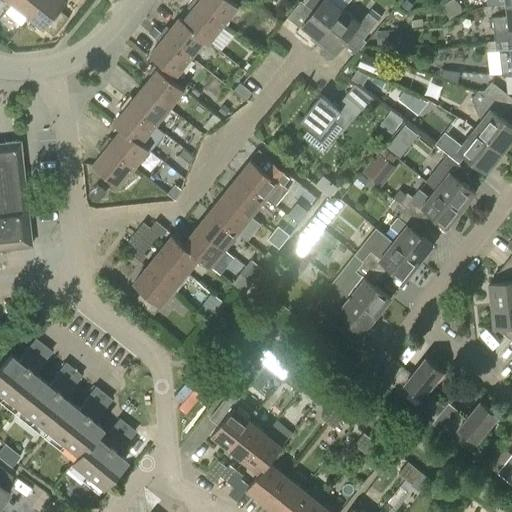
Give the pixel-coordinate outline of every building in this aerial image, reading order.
[(28,16),(40,0),(14,0),(12,3),(28,16)] [(66,1),(64,0),(40,0),(28,16),(53,36),(68,17),(59,10),(66,1)] [(209,43),(224,24),(193,0),(191,0),(187,6),(191,9),(183,19),(182,20),(205,40),(209,43)] [(193,0),(224,24),(238,6),(231,0),(193,0)] [(310,38),(316,43),(343,9),(331,0),(307,0),(304,4),(313,11),(301,26),(313,35),(310,38)] [(511,2),(507,3),(508,16),(492,17),(495,40),(511,38),(511,2)] [(360,22),(343,9),(316,43),(321,47),(324,43),(336,53),(353,31),(363,39),(381,17),(371,9),(360,22)] [(161,32),(191,57),(205,40),(182,20),(183,19),(179,16),(169,28),(166,26),(161,32)] [(176,75),(191,57),(161,32),(155,39),(159,42),(149,53),(176,75)] [(388,32),(377,33),(378,45),(389,45),(388,32)] [(496,51),(500,50),(502,76),(511,74),(511,38),(495,40),(496,51)] [(151,75),(142,86),(169,107),(184,89),(153,64),(147,72),(151,75)] [(362,84),(367,76),(357,70),(352,79),(362,84)] [(492,82),(485,90),(508,108),(511,103),(511,97),(495,84),(494,85),(492,82)] [(246,100),(252,92),(241,83),(234,90),(246,100)] [(354,84),(345,95),(336,107),(321,95),(301,120),(310,127),(303,136),(322,152),(342,128),(350,118),(353,120),(362,109),(364,110),(373,99),(354,84)] [(124,101),(155,125),(169,107),(142,86),(133,97),(130,94),(124,101)] [(472,99),(480,122),(475,129),(503,151),(511,139),(511,125),(501,117),(508,108),(485,90),(479,91),(472,99)] [(416,96),(405,91),(398,99),(408,107),(416,96)] [(155,125),(124,101),(119,108),(123,111),(113,123),(120,129),(121,127),(141,143),(142,142),(149,148),(163,131),(155,125)] [(224,104),(219,111),(225,115),(230,109),(224,104)] [(393,132),(401,115),(386,108),(378,124),(393,132)] [(108,135),(103,142),(134,167),(149,148),(142,142),(141,143),(121,127),(120,129),(112,138),(108,135)] [(503,151),(475,129),(461,145),(445,132),(435,144),(448,154),(458,162),(465,154),(487,171),(503,151)] [(401,156),(409,145),(397,136),(389,147),(401,156)] [(0,249),(30,246),(18,141),(0,143),(0,249)] [(119,185),(134,167),(103,142),(98,149),(102,152),(92,164),(119,185)] [(374,151),(361,173),(382,185),(395,163),(374,151)] [(184,152),(177,161),(186,169),(194,160),(184,152)] [(458,162),(448,154),(443,160),(427,180),(437,187),(463,208),(477,191),(473,188),(467,169),(458,162)] [(250,159),(237,176),(264,198),(274,206),(288,188),(283,184),(264,169),(250,159)] [(368,179),(361,173),(353,183),(361,188),(368,179)] [(264,198),(237,176),(223,193),(251,215),(264,198)] [(324,176),(316,186),(329,196),(337,187),(324,176)] [(426,182),(435,190),(428,198),(419,191),(413,198),(407,193),(400,201),(425,222),(432,213),(449,226),(463,208),(437,187),(427,180),(426,182)] [(174,185),(167,194),(175,201),(181,190),(174,185)] [(96,187),(88,197),(97,204),(105,195),(96,187)] [(251,215),(223,193),(210,210),(238,232),(251,215)] [(390,226),(399,234),(394,240),(421,261),(435,244),(418,231),(425,222),(400,201),(399,203),(394,199),(388,206),(399,215),(390,226)] [(196,227),(224,249),(238,232),(210,210),(196,227)] [(167,230),(155,221),(149,227),(162,237),(167,230)] [(277,226),(272,232),(284,242),(290,235),(277,226)] [(210,266),(224,249),(196,227),(183,243),(183,244),(199,257),(210,266)] [(272,232),(267,239),(279,249),(284,242),(272,232)] [(158,251),(186,273),(199,257),(183,244),(183,243),(172,234),(158,251)] [(290,246),(302,256),(310,246),(298,236),(290,246)] [(421,261),(394,240),(380,258),(371,251),(364,260),(382,274),(389,265),(406,279),(421,261)] [(147,256),(135,246),(129,253),(141,263),(147,256)] [(146,267),(174,289),(186,273),(158,251),(146,267)] [(351,294),(351,293),(378,315),(392,297),(375,284),(382,274),(364,260),(357,255),(336,281),(351,294)] [(511,260),(509,258),(498,272),(499,282),(489,283),(491,305),(511,302),(511,260)] [(251,260),(245,266),(257,276),(262,269),(251,260)] [(245,266),(240,273),(251,283),(257,276),(245,266)] [(153,315),(174,289),(146,267),(133,283),(142,290),(134,300),(153,315)] [(351,293),(351,294),(336,281),(314,307),(339,328),(347,318),(364,332),(378,315),(351,293)] [(505,336),(511,341),(511,302),(491,305),(494,327),(504,326),(505,336)] [(10,353),(0,365),(0,394),(31,419),(76,455),(70,463),(101,488),(124,459),(116,453),(134,431),(117,418),(100,440),(94,435),(101,426),(94,420),(110,399),(94,386),(78,407),(63,396),(80,375),(64,362),(48,384),(33,372),(50,351),(34,339),(18,359),(10,353)] [(280,358),(270,350),(261,360),(271,368),(280,358)] [(379,378),(404,397),(412,387),(423,397),(444,371),(426,356),(413,373),(393,359),(379,378)] [(435,419),(432,423),(445,408),(430,396),(420,407),(435,419)] [(211,435),(228,448),(250,420),(224,399),(209,418),(219,426),(211,435)] [(449,403),(445,408),(432,423),(457,443),(466,432),(478,441),(499,415),(481,401),(467,417),(449,403)] [(320,417),(327,423),(336,411),(330,406),(320,417)] [(336,411),(327,423),(334,429),(334,428),(343,417),(336,411)] [(250,420),(228,448),(243,461),(266,433),(250,420)] [(266,433),(243,461),(259,473),(269,462),(282,446),(266,433)] [(363,433),(354,445),(360,450),(370,438),(363,433)] [(367,456),(377,444),(370,438),(360,450),(367,456)] [(14,452),(4,444),(0,449),(0,457),(6,462),(14,452)] [(490,466),(511,484),(511,453),(505,448),(490,466)] [(263,503),(286,475),(269,462),(259,473),(246,489),(263,503)] [(398,473),(405,479),(414,467),(408,462),(398,473)] [(236,470),(229,464),(220,477),(227,482),(236,470)] [(422,492),(431,481),(414,467),(405,479),(412,484),(422,492)] [(243,476),(236,470),(227,482),(233,487),(243,476)] [(286,475),(263,503),(274,511),(286,511),(304,490),(286,475)] [(452,489),(445,484),(436,496),(443,501),(452,489)] [(311,511),(319,502),(304,490),(286,511),(311,511)] [(331,511),(319,502),(311,511),(331,511)]
